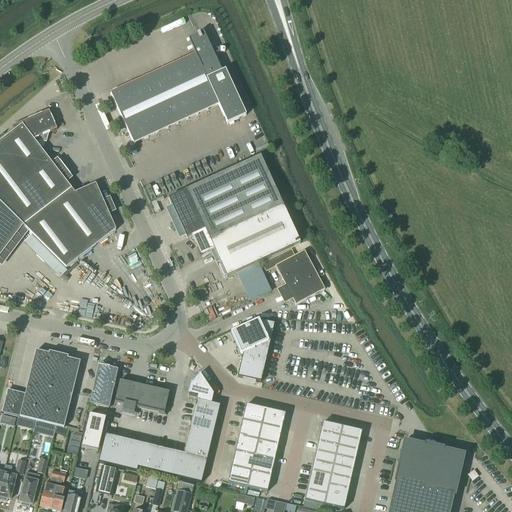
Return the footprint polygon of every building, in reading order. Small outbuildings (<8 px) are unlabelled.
[(195,55),(110,94),(133,145),(218,106),(227,125),(246,117),(225,71),(221,73),(203,32),(188,39),(195,55)] [(60,92),(53,94),(55,102),(62,101),(60,92)] [(22,227),(65,269),(115,231),(95,185),(74,195),(36,144),(39,142),(45,143),(46,138),(43,138),(43,137),(57,131),(48,112),(20,124),(21,126),(0,142),(0,204),(10,214),(22,227)] [(186,191),(168,200),(186,239),(192,237),(193,239),(190,241),(197,248),(201,257),(213,251),(226,278),(291,248),(300,244),(283,207),(260,157),(186,191)] [(0,256),(22,227),(10,214),(0,204),(0,256)] [(123,248),(128,263),(136,260),(131,246),(123,248)] [(275,268),(295,306),(324,291),(304,252),(294,257),(291,251),(261,265),(265,273),(275,268)] [(130,270),(140,266),(138,261),(128,265),(130,270)] [(93,269),(101,283),(99,284),(102,290),(107,287),(103,279),(108,276),(102,265),(93,269)] [(143,272),(136,275),(140,284),(148,281),(143,272)] [(199,294),(213,281),(208,276),(195,289),(199,294)] [(111,315),(112,314),(117,321),(123,317),(114,303),(106,308),(111,315)] [(90,307),(88,314),(100,317),(102,310),(90,307)] [(260,384),(274,325),(258,321),(230,334),(240,356),(242,355),(237,378),(260,384)] [(72,394),(80,363),(67,360),(67,358),(49,353),(48,355),(35,352),(24,395),(7,390),(1,413),(63,429),(72,394)] [(108,409),(117,371),(98,366),(90,399),(89,405),(108,409)] [(216,421),(219,407),(211,405),(213,396),(199,375),(199,376),(200,378),(195,385),(193,384),(189,388),(187,395),(197,398),(192,415),(216,421)] [(122,412),(133,414),(135,408),(164,414),(169,393),(119,382),(114,403),(124,405),(122,412)] [(245,406),(227,484),(267,493),(285,415),(245,406)] [(105,419),(88,415),(80,449),(97,452),(105,419)] [(216,421),(192,415),(189,429),(213,434),(216,421)] [(362,433),(322,424),(304,502),(344,511),(362,433)] [(213,434),(189,429),(186,442),(209,448),(213,434)] [(81,439),(71,436),(68,446),(78,449),(81,439)] [(119,440),(105,436),(98,464),(112,467),(119,440)] [(132,443),(119,440),(112,467),(125,470),(132,443)] [(209,448),(186,442),(183,455),(206,461),(209,448)] [(425,447),(405,442),(388,511),(451,511),(465,455),(445,451),(445,448),(426,444),(425,447)] [(146,446),(132,443),(125,470),(136,473),(137,469),(140,470),(146,446)] [(159,450),(146,446),(140,470),(153,473),(159,450)] [(172,453),(159,450),(153,473),(167,476),(172,453)] [(183,455),(172,453),(167,476),(200,485),(206,461),(183,455)] [(22,477),(25,463),(18,461),(14,475),(22,477)] [(40,461),(37,475),(45,476),(48,462),(41,461),(40,461)] [(0,488),(0,501),(6,503),(7,500),(10,501),(15,478),(9,476),(11,468),(5,467),(0,488)] [(118,472),(101,468),(95,493),(111,497),(118,472)] [(43,491),(39,508),(44,509),(44,510),(47,511),(48,510),(50,510),(58,474),(53,472),(50,485),(45,484),(43,491)] [(72,473),(68,485),(75,487),(80,476),(72,473)] [(24,480),(19,503),(20,504),(20,507),(28,509),(29,506),(31,506),(37,483),(38,483),(39,477),(26,474),(24,480)] [(65,475),(58,474),(50,510),(52,511),(56,511),(57,511),(60,511),(66,488),(60,487),(61,483),(63,484),(65,475)] [(155,490),(158,478),(148,475),(145,488),(155,490)] [(158,508),(164,486),(158,484),(156,490),(155,490),(151,506),(158,508)] [(187,511),(191,496),(191,495),(193,487),(183,484),(180,493),(176,492),(170,511),(187,511)] [(70,487),(63,511),(77,511),(83,491),(70,487)] [(199,503),(208,505),(211,493),(202,491),(199,503)] [(257,499),(254,510),(261,511),(263,511),(264,510),(265,505),(266,502),(257,499)] [(265,505),(264,510),(271,511),(272,511),(275,504),(267,501),(266,502),(265,505)] [(275,504),(272,511),(283,511),(285,505),(275,503),(275,504)]
